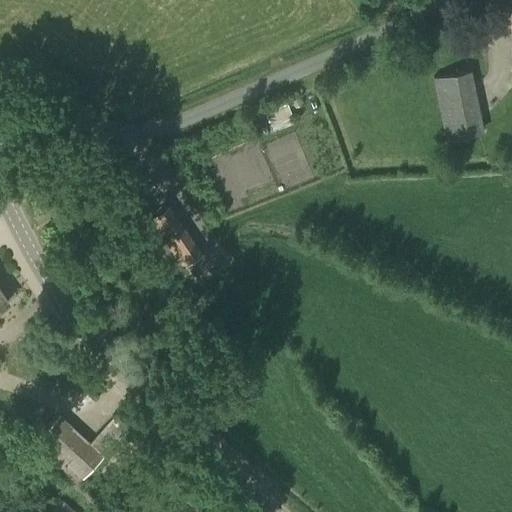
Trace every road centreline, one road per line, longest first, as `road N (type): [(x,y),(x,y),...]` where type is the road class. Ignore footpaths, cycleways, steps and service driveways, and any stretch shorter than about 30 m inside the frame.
road 1 (unclassified): [(0,65),(31,66),(89,121),(153,132),(376,36),(437,0)]
road 2 (tertiary): [(268,511),(126,385),(54,306),(0,193)]
